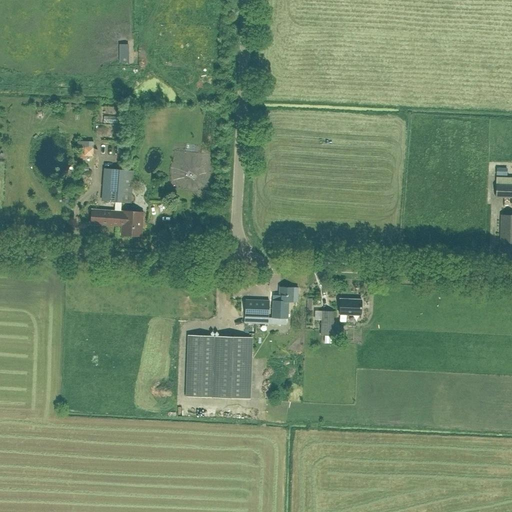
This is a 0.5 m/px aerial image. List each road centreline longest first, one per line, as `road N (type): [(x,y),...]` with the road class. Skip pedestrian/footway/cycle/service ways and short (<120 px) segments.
road 1 (tertiary): [(511,275),(234,263)]
road 2 (tertiary): [(234,263),(245,0)]
road 3 (unclassified): [(234,263),(0,253)]
